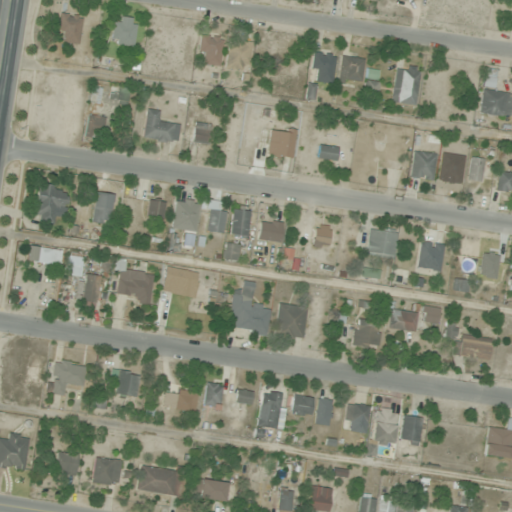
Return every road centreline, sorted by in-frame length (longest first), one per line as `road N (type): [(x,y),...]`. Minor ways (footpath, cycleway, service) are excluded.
road 1 (residential): [(511,400),(0,321)]
road 2 (residential): [(511,227),(0,149)]
road 3 (residential): [(511,52),(149,0)]
